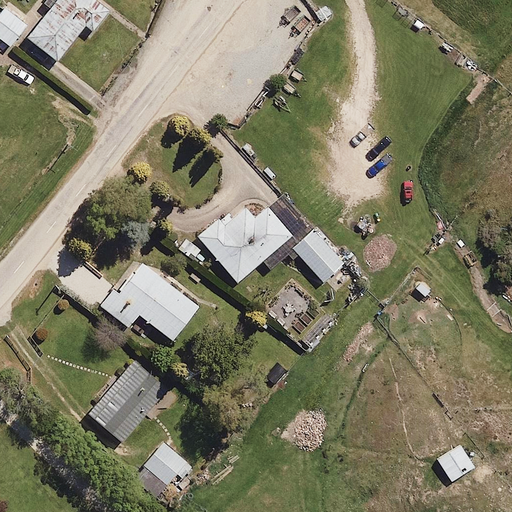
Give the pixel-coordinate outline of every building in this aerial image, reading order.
[(110,11),(96,0),(57,0),(27,38),(58,62),(86,26),(94,32),(110,11)] [(28,25),(5,7),(0,14),(0,38),(10,47),(28,25)] [(228,214),(200,237),(238,282),(292,236),(268,207),(255,217),(246,206),(232,218),(228,214)] [(313,230),(292,249),(323,282),(344,264),(313,230)] [(199,307),(142,264),(119,294),(114,289),(101,307),(130,329),(140,315),(173,340),(199,307)] [(430,292),(420,283),(416,289),(425,297),(430,292)] [(169,390),(135,360),(88,414),(123,443),(169,390)] [(192,468),(163,443),(144,465),(172,490),(192,468)] [(460,445),(437,460),(452,482),(475,468),(460,445)]
